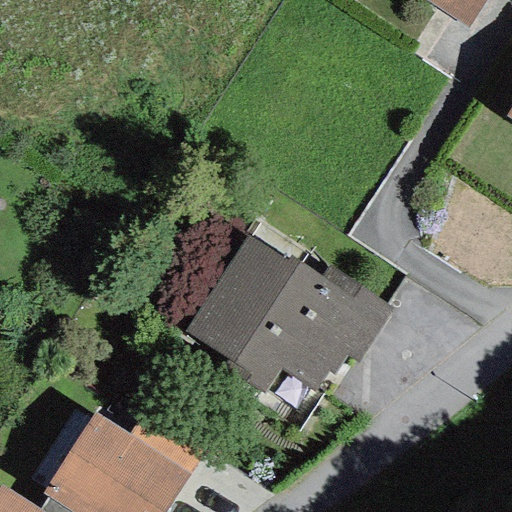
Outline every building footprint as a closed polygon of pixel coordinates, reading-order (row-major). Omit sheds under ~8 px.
[(426,0),(467,27),(485,0),(426,0)] [(287,261),(245,234),(181,331),(223,359),(219,366),(264,395),(280,370),(315,392),(328,372),(334,375),(346,357),(356,363),(392,308),(329,268),(322,279),(289,258),(287,261)] [(93,412),(63,458),(41,493),(47,496),(71,511),(141,511),(143,510),(146,511),(163,511),(189,473),(129,435),(93,412)] [(129,435),(189,473),(203,451),(144,413),(129,435)] [(0,511),(39,511),(38,511),(0,486),(0,511)] [(71,511),(47,496),(38,511),(39,511),(71,511)]
